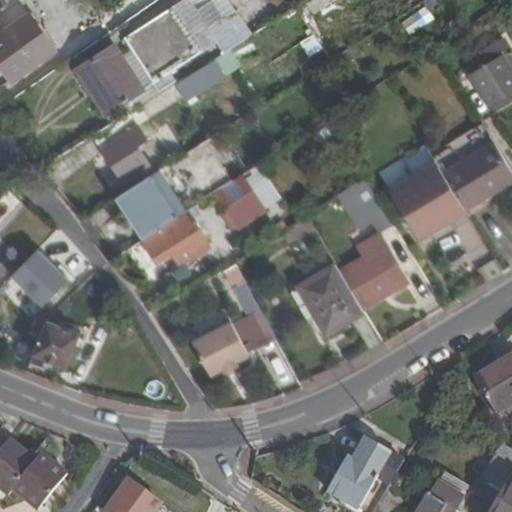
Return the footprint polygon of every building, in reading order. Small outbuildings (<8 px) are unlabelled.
[(0,0),(0,13),(17,0),(0,0)] [(159,76),(222,34),(199,0),(175,0),(128,33),(159,76)] [(55,47),(60,44),(33,7),(29,10),(55,47)] [(0,31),(0,55),(15,76),(55,47),(29,10),(0,31)] [(511,39),(478,57),(485,69),(477,74),(495,106),(511,96),(511,39)] [(145,85),(116,40),(80,65),(108,110),(145,85)] [(221,69),(212,57),(183,76),(190,89),(221,69)] [(144,102),(97,133),(124,177),(150,161),(137,141),(147,134),(138,122),(152,114),(144,102)] [(446,170),(468,206),(511,179),(511,166),(497,141),(446,170)] [(390,186),(394,192),(442,163),(438,157),(390,186)] [(150,161),(124,177),(126,180),(151,163),(150,161)] [(452,216),(468,206),(446,170),(442,163),(394,192),(420,235),(439,224),(436,219),(449,212),(452,216)] [(179,204),(157,171),(115,198),(141,241),(153,233),(167,224),(193,207),(187,198),(179,204)] [(390,214),(368,179),(340,197),(362,232),(390,214)] [(275,204),(263,185),(235,203),(247,223),(275,204)] [(153,233),(141,241),(154,262),(180,245),(191,260),(220,241),(198,206),(168,226),(167,224),(153,233)] [(316,231),(308,218),(288,230),(296,242),(316,231)] [(54,233),(64,244),(74,233),(64,222),(54,233)] [(81,263),(92,253),(74,233),(64,244),(81,263)] [(371,257),(344,275),(367,311),(414,281),(392,246),(396,244),(388,234),(364,248),(371,257)] [(0,290),(19,270),(3,255),(0,257),(0,290)] [(237,264),(224,270),(233,285),(245,278),(237,264)] [(355,321),(367,312),(367,311),(344,275),(338,266),(302,288),(330,332),(353,318),(355,321)] [(253,281),(238,287),(248,312),(263,307),(253,281)] [(330,332),(302,288),(296,292),(328,341),(357,323),(355,321),(353,318),(330,332)] [(84,328),(51,316),(40,347),(73,360),(84,328)] [(242,361),(253,352),(236,322),(196,343),(215,375),(230,366),(233,370),(245,365),(242,361)] [(511,406),(511,358),(483,375),(504,411),(511,406)] [(403,471),(412,456),(374,434),(360,457),(356,456),(340,487),(367,504),(368,502),(381,510),(382,507),(403,471)] [(17,494),(44,457),(37,452),(33,457),(13,443),(0,459),(0,490),(12,500),(17,494)] [(511,444),(510,443),(491,478),(510,489),(511,486),(511,444)] [(47,455),(44,457),(17,494),(38,511),(43,511),(73,475),(47,455)] [(390,511),(402,511),(420,481),(403,471),(382,507),(390,511)] [(483,491),(502,503),(510,489),(491,478),(483,491)] [(460,511),(471,494),(446,480),(439,492),(435,490),(421,511),(460,511)] [(114,511),(115,511),(162,511),(169,504),(137,481),(114,511)] [(496,511),(511,511),(511,486),(510,489),(502,503),(496,511)]
